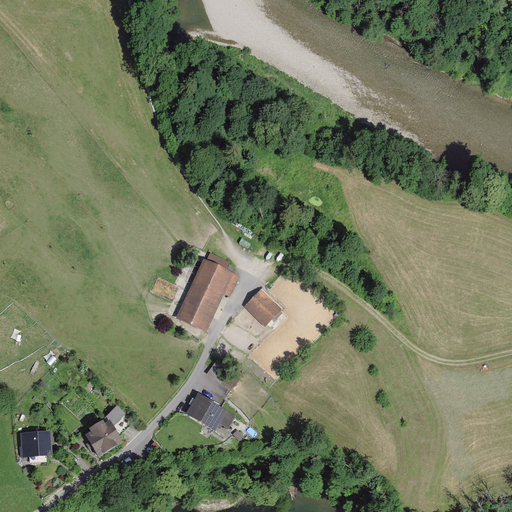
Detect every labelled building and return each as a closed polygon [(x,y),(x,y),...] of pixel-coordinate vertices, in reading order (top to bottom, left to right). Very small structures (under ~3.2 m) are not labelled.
[(240,276),(205,259),(177,318),(207,333),(225,295),(227,296),(230,298),(240,276)] [(283,313),(264,293),(246,308),(264,330),(283,313)] [(241,379),(217,361),(207,374),(216,381),(213,385),(227,396),(241,379)] [(237,415),(197,392),(185,412),(216,431),(220,424),(228,429),(237,415)] [(107,415),(115,425),(126,413),(117,405),(107,415)] [(115,425),(107,415),(85,435),(91,445),(99,457),(125,441),(115,425)] [(261,433),(250,423),(243,431),(253,441),(261,433)] [(52,430),(21,433),(23,457),(43,455),(53,454),(52,430)] [(165,452),(155,441),(150,446),(160,457),(165,452)]
